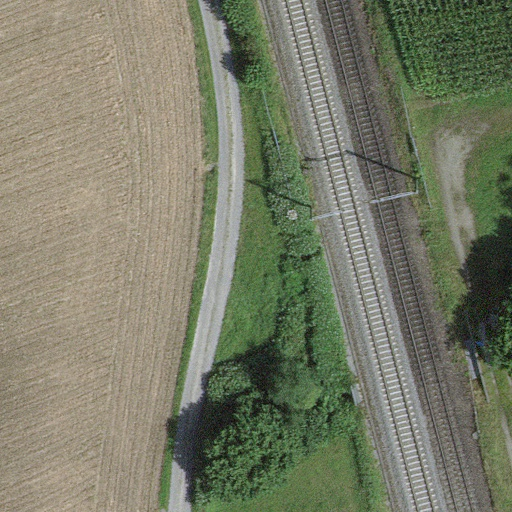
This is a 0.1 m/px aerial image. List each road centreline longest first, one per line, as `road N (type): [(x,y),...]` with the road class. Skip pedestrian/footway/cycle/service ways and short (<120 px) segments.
road 1 (track): [(212,0),(227,60),(233,180),(183,511)]
road 2 (track): [(511,415),(455,144),(489,116),(511,115)]
